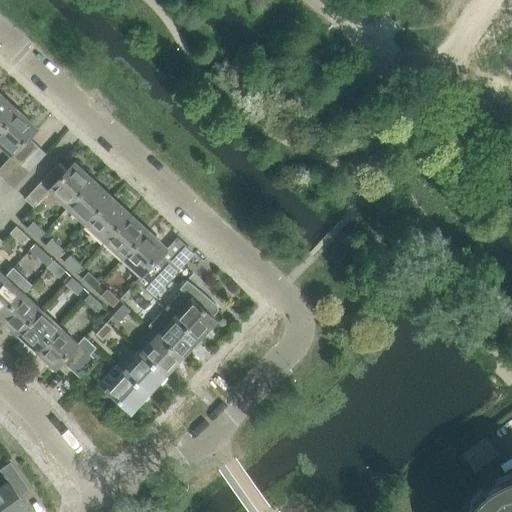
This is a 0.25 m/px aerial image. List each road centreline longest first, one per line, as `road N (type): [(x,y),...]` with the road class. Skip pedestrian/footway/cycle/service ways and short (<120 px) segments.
road 1 (residential): [(109,504),(208,435),(274,369),(307,318),(0,31)]
road 2 (residential): [(109,504),(0,376)]
